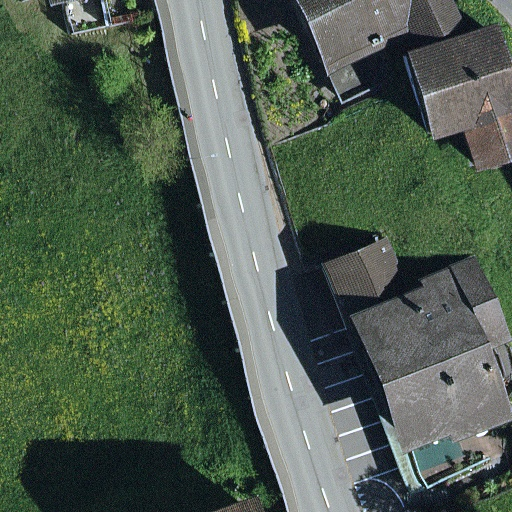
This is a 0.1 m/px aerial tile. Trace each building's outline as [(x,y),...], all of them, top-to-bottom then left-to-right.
[(288,0),(300,29),(373,0),(288,0)] [(466,0),(390,0),(318,36),(353,106),(486,40),(466,0)] [(511,154),(511,48),(416,80),(435,140),(466,130),(477,166),(511,154)] [(395,224),(311,253),(385,462),(505,419),(479,347),(507,337),(478,254),(414,277),(395,224)] [(255,511),(252,501),(221,511),(255,511)]
